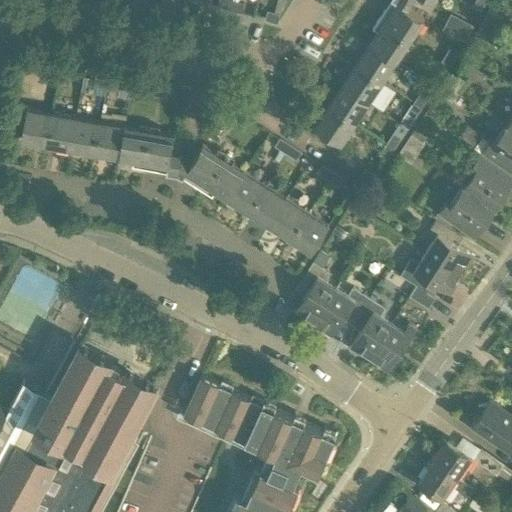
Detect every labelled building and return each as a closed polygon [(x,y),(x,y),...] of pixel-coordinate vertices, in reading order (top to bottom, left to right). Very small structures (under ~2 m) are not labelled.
[(219,0),(218,5),(230,8),(232,0),(219,0)] [(233,0),(232,0),(230,8),(242,12),(245,3),(233,0)] [(378,29),(370,41),(397,60),(413,36),(425,18),(409,7),(410,5),(412,0),(395,0),(388,12),(384,10),(373,26),(378,29)] [(481,10),(486,0),(475,0),(473,6),(481,10)] [(502,30),(506,23),(501,21),(504,16),(489,9),(484,20),(498,27),(502,30)] [(277,22),(280,13),(268,10),(265,19),(277,22)] [(465,41),(474,24),(451,12),(442,29),(465,41)] [(498,27),(484,20),(479,30),(493,37),(495,34),(499,36),(494,44),(502,48),(508,48),(511,40),(511,35),(502,30),(498,27)] [(370,41),(356,62),(383,80),(397,60),(370,41)] [(449,66),(457,54),(449,49),(441,60),(449,66)] [(54,82),(58,61),(48,59),(46,69),(53,70),(51,81),(54,82)] [(72,73),(74,64),(58,61),(54,82),(58,83),(60,71),(72,73)] [(356,62),(342,82),(369,101),(383,80),(356,62)] [(117,91),(121,72),(97,68),(95,77),(108,80),(106,89),(117,91)] [(459,91),(466,80),(453,71),(446,82),(459,91)] [(130,93),(134,75),(121,72),(117,91),(130,93)] [(169,91),(171,82),(158,79),(156,89),(169,91)] [(342,82),(329,103),(356,121),(369,101),(342,82)] [(452,100),(459,91),(446,82),(439,92),(452,100)] [(200,118),(213,96),(198,86),(184,108),(200,118)] [(421,90),(414,101),(422,106),(429,96),(421,90)] [(414,101),(407,112),(415,117),(422,106),(414,101)] [(433,101),(426,112),(432,116),(439,105),(433,101)] [(329,103),(314,124),(341,142),(356,121),(329,103)] [(27,108),(22,139),(43,143),(46,143),(52,112),(49,111),(27,108)] [(244,125),(249,117),(238,110),(233,118),(244,125)] [(52,112),(46,143),(64,147),(71,148),(77,116),(70,115),(52,112)] [(102,112),(100,120),(102,121),(110,122),(112,114),(102,112)] [(77,116),(71,148),(85,150),(96,152),(102,121),(100,120),(91,119),(77,116)] [(102,121),(96,152),(106,154),(121,157),(126,125),(112,122),(110,122),(102,121)] [(460,136),(474,146),(482,151),(481,152),(502,166),(510,156),(511,157),(511,128),(507,125),(494,143),(468,124),(460,136)] [(126,125),(121,157),(127,158),(134,159),(133,164),(146,166),(147,167),(154,168),(154,164),(168,166),(167,170),(178,172),(183,176),(186,172),(197,180),(195,183),(201,187),(202,187),(213,194),(216,190),(222,194),(227,197),(244,169),(240,166),(222,154),(203,142),(192,160),(187,157),(183,154),(172,152),(175,134),(153,130),(133,126),(126,125)] [(394,132),(387,142),(395,148),(402,137),(394,132)] [(418,152),(425,142),(411,133),(405,143),(418,152)] [(280,137),(274,145),(285,152),(290,144),(280,137)] [(387,142),(380,153),(387,158),(393,151),(395,148),(387,142)] [(412,162),(418,152),(405,143),(398,153),(412,162)] [(296,159),(302,151),(290,144),(285,152),(296,159)] [(496,207),(511,186),(496,176),(502,166),(481,152),(474,162),(478,165),(464,184),(480,195),(496,207)] [(331,180),(336,173),(322,164),(317,171),(331,180)] [(244,169),(227,197),(240,205),(248,210),(266,182),(258,177),(244,169)] [(338,185),(343,177),(336,173),(331,180),(338,185)] [(266,182),(248,210),(257,216),(269,224),(287,196),(275,188),(266,182)] [(496,207),(480,195),(464,184),(451,203),(447,200),(439,212),(459,227),(466,217),(481,228),(496,207)] [(287,196),(269,224),(275,228),(290,237),(308,209),(293,200),(287,196)] [(365,200),(360,197),(355,204),(360,207),(365,200)] [(308,209),(290,237),(293,239),(312,251),(330,223),(311,211),(308,209)] [(469,266),(476,255),(453,240),(458,232),(437,219),(427,234),(434,239),(427,250),(460,272),(465,263),(469,266)] [(337,224),(333,230),(343,237),(347,230),(337,224)] [(316,320),(338,286),(326,279),(331,272),(323,267),(330,256),(320,250),(314,261),(300,282),(310,288),(296,311),(305,318),(307,314),(316,320)] [(460,272),(427,250),(420,262),(412,257),(401,274),(417,285),(423,288),(429,279),(451,293),(458,283),(454,281),(460,272)] [(430,308),(437,297),(423,288),(417,285),(410,295),(430,308)] [(350,294),(338,286),(316,320),(325,326),(323,329),(333,335),(348,313),(357,319),(371,297),(354,287),(350,294)] [(98,291),(94,298),(101,302),(105,295),(98,291)] [(372,356),(393,322),(382,315),(387,308),(371,297),(357,319),(366,324),(351,347),(362,353),(364,350),(372,356)] [(405,330),(393,322),(372,356),(380,361),(379,364),(389,371),(418,327),(410,322),(405,330)] [(0,456),(101,511),(139,444),(146,448),(152,433),(145,429),(142,435),(137,432),(162,387),(128,368),(126,372),(108,362),(110,358),(76,339),(47,390),(26,378),(0,426),(0,456)] [(218,427),(235,389),(202,374),(188,405),(196,409),(193,416),(218,427)] [(251,442),(268,404),(235,389),(218,427),(251,442)] [(511,452),(511,414),(490,399),(487,403),(478,404),(480,414),(471,426),(511,453),(511,452)] [(283,457),(302,419),(268,404),(251,442),(276,454),(283,457)] [(317,473),(335,435),(302,419),(283,457),(301,466),(317,473)] [(474,490),(475,488),(462,479),(467,472),(461,467),(468,456),(445,440),(431,460),(459,481),(474,490)] [(507,480),(511,473),(511,468),(504,463),(505,462),(481,447),(473,458),(497,473),(507,480)] [(294,481),(301,466),(283,457),(276,454),(268,470),(294,481)] [(101,511),(0,456),(0,511),(101,511)] [(474,490),(459,481),(431,460),(418,480),(441,496),(450,483),(470,496),(474,490)] [(286,511),(299,484),(294,481),(268,470),(261,467),(247,498),(276,511),(286,511)] [(405,510),(402,511),(419,511),(420,511),(426,505),(413,494),(401,507),(405,510)] [(276,511),(247,498),(241,495),(233,511),(276,511)] [(457,511),(444,500),(436,510),(437,511),(457,511)]
